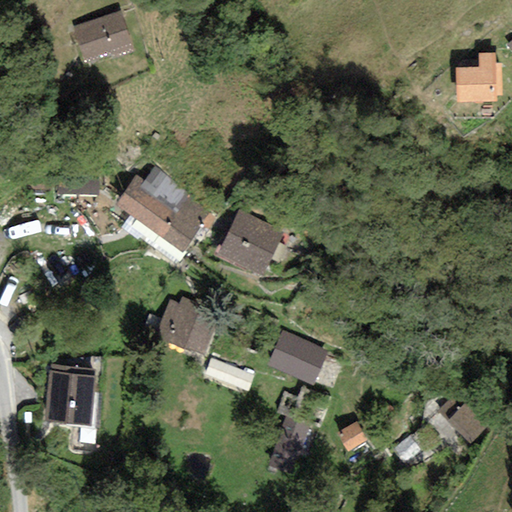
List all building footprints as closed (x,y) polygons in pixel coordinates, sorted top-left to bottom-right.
[(120,10),(72,26),(84,62),(110,53),(112,58),(134,51),(120,10)] [(479,66),(455,67),(456,102),(498,101),(497,95),(502,95),(500,62),(495,63),(494,53),(479,53),(479,66)] [(144,177),(116,217),(162,248),(167,241),(189,256),(212,224),(144,177)] [(93,188),(59,187),(58,214),(92,215),(93,188)] [(275,234),(244,217),(222,257),(252,274),(275,234)] [(142,331),(204,356),(221,314),(181,298),(178,304),(168,299),(160,320),(148,315),(142,331)] [(328,350),(282,331),(267,365),(313,384),(328,350)] [(254,374),(210,358),(203,376),(247,392),(254,374)] [(95,375),(47,371),(43,417),(92,421),(95,375)] [(487,426),(455,394),(437,411),(469,443),(487,426)] [(394,415),(375,403),(363,421),(378,430),(383,422),(388,425),(394,415)] [(285,415),(267,465),(291,473),(309,424),(285,415)] [(366,440),(356,422),(337,432),(347,450),(366,440)] [(420,450),(408,436),(391,450),(403,464),(420,450)]
